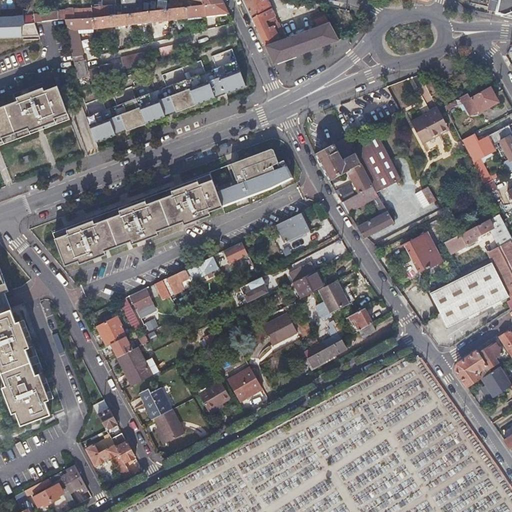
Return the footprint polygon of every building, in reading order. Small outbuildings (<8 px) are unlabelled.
[(242,0),(248,12),(262,43),(264,46),(273,66),(339,42),(330,24),(284,39),(266,0),(242,0)] [(511,0),(495,0),(493,13),(503,15),(502,16),(511,18),(511,0)] [(222,2),(205,4),(206,15),(221,14),(222,19),(229,18),(222,2)] [(111,14),(116,13),(115,4),(104,6),(103,3),(92,4),(94,16),(111,14)] [(123,13),(130,12),(148,10),(147,4),(138,5),(138,7),(123,9),(123,13)] [(189,6),(186,6),(187,17),(189,17),(190,20),(197,19),(197,16),(206,15),(205,4),(204,4),(189,6)] [(186,6),(168,8),(170,19),(187,17),(186,6)] [(167,8),(149,10),(150,21),(170,19),(168,8),(167,8)] [(148,10),(130,12),(131,23),(150,21),(149,10),(148,10)] [(75,11),(57,13),(58,19),(66,19),(76,18),(75,11)] [(41,14),(42,18),(42,21),(58,19),(57,13),(57,12),(41,14)] [(116,13),(111,14),(113,25),(131,23),(130,12),(123,13),(116,13)] [(113,25),(111,14),(94,16),(95,27),(113,25)] [(95,27),(94,16),(76,18),(66,19),(77,81),(87,78),(84,57),(82,57),(80,43),(74,44),(72,33),(71,30),(80,29),(95,27)] [(183,41),(172,44),(173,53),(184,49),(183,41)] [(173,53),(172,44),(160,47),(161,58),(173,53)] [(146,50),(134,53),(121,56),(123,70),(135,67),(136,67),(148,63),(146,50)] [(236,62),(85,118),(95,142),(245,86),(236,62)] [(112,76),(110,62),(99,64),(99,65),(101,80),(112,76)] [(478,110),(478,111),(479,111),(485,108),(487,112),(491,110),(489,106),(496,101),(488,87),(468,98),(466,94),(459,98),(469,115),(478,110)] [(54,120),(67,115),(58,91),(45,95),(44,92),(15,103),(16,106),(0,112),(0,144),(2,144),(0,140),(25,131),(27,135),(56,124),(54,120)] [(452,106),(445,110),(447,114),(454,110),(452,106)] [(429,113),(439,133),(447,128),(437,110),(429,113)] [(421,142),(439,133),(429,113),(410,123),(421,142)] [(497,146),(496,145),(496,144),(499,143),(511,166),(511,144),(508,137),(511,134),(511,133),(508,125),(487,136),(493,148),(497,146)] [(494,150),(493,148),(487,136),(478,141),(474,133),(460,140),(472,163),(479,159),(494,150)] [(359,164),(371,187),(375,195),(398,182),(375,136),(351,148),(355,155),(359,164)] [(359,164),(355,155),(341,160),(333,145),(314,154),(328,182),(347,171),(359,164)] [(54,241),(64,268),(77,263),(79,267),(105,256),(104,252),(130,242),(131,246),(158,235),(157,231),(182,221),(183,225),(210,214),(208,211),(289,179),(284,165),(272,168),(270,164),(276,161),(271,148),(269,147),(207,172),(210,179),(197,184),(196,181),(170,191),(172,194),(146,204),(145,201),(118,212),(119,215),(93,225),(92,222),(66,233),(67,236),(54,241)] [(284,165),(281,159),(276,161),(270,164),(272,168),(284,165)] [(484,170),(479,159),(472,163),(484,187),(491,183),(484,170)] [(371,187),(359,164),(347,171),(359,193),(371,187)] [(375,195),(371,187),(359,193),(342,203),(348,213),(370,201),(375,212),(381,208),(375,195)] [(419,192),(422,199),(426,206),(431,204),(424,190),(419,192)] [(474,214),(455,224),(461,236),(484,222),(473,200),(468,202),(474,214)] [(381,208),(375,212),(378,219),(385,215),(381,208)] [(276,226),(280,234),(283,242),(309,230),(301,214),(276,226)] [(358,229),(361,235),(364,240),(391,227),(385,215),(378,219),(358,229)] [(499,247),(511,241),(511,239),(498,215),(486,221),(489,227),(499,247)] [(442,246),(445,251),(447,255),(474,240),(472,237),(489,227),(486,221),(484,222),(461,236),(442,246)] [(405,248),(412,262),(420,276),(440,266),(425,238),(405,248)] [(462,280),(481,312),(503,299),(504,301),(503,302),(507,309),(511,305),(511,241),(499,247),(485,254),(491,264),(462,280)] [(242,242),(223,251),(229,263),(247,254),(242,242)] [(187,268),(191,276),(204,270),(207,275),(214,271),(212,268),(217,265),(213,256),(187,268)] [(291,273),(295,280),(315,271),(318,269),(331,263),(327,256),(291,273)] [(180,281),(191,276),(187,268),(163,279),(171,294),(174,293),(184,289),(180,281)] [(327,287),(318,269),(315,271),(324,289),(327,287)] [(318,292),(324,289),(315,271),(295,280),(292,282),(296,291),(301,300),(318,292)] [(19,426),(49,414),(44,401),(48,400),(38,374),(35,375),(25,349),(28,348),(18,321),(15,322),(3,293),(7,291),(0,272),(0,376),(4,387),(0,388),(10,415),(14,413),(19,426)] [(247,301),(257,296),(268,290),(261,277),(240,287),(247,301)] [(447,330),(481,312),(462,280),(460,281),(430,298),(447,330)] [(288,284),(297,302),(301,300),(296,291),(292,282),(288,284)] [(327,287),(324,289),(318,292),(330,315),(349,305),(337,282),(327,287)] [(145,290),(138,294),(130,298),(137,311),(152,304),(145,290)] [(133,331),(137,329),(141,326),(136,316),(132,317),(123,299),(118,301),(133,331)] [(360,329),(372,323),(364,308),(349,316),(352,321),(354,320),(360,329)] [(105,345),(109,343),(124,336),(118,325),(119,324),(115,315),(96,325),(105,345)] [(262,328),(267,338),(272,348),(297,335),(287,315),(262,328)] [(149,331),(159,326),(155,318),(146,323),(149,331)] [(196,321),(199,327),(205,324),(201,318),(196,321)] [(376,330),(372,323),(360,329),(358,330),(362,337),(376,330)] [(511,358),(511,357),(511,333),(511,332),(509,329),(498,337),(511,358)] [(151,342),(159,340),(156,331),(149,333),(151,342)] [(149,341),(146,336),(144,332),(137,336),(141,344),(149,341)] [(202,337),(204,341),(206,345),(213,341),(209,333),(202,337)] [(109,343),(116,357),(131,350),(124,336),(109,343)] [(308,358),(310,362),(313,366),(347,347),(342,339),(308,358)] [(487,367),(492,365),(497,361),(495,358),(503,353),(495,343),(490,346),(488,343),(476,351),(487,367)] [(131,350),(116,357),(131,386),(151,376),(136,347),(131,350)] [(491,372),(487,367),(476,351),(456,364),(455,372),(461,381),(466,388),(480,379),(491,372)] [(483,393),(487,401),(511,386),(511,385),(499,367),(495,369),(491,372),(480,379),(484,385),(488,390),(483,393)] [(250,368),(239,375),(227,381),(240,402),(262,389),(250,368)] [(222,383),(211,389),(200,396),(209,412),(222,404),(232,399),(222,383)] [(479,388),(483,393),(488,390),(484,385),(479,388)] [(150,393),(148,389),(138,394),(144,404),(146,403),(149,409),(146,411),(151,421),(154,419),(172,409),(160,388),(150,393)] [(93,405),(104,427),(107,426),(108,428),(117,423),(104,399),(93,405)] [(224,407),(222,404),(209,412),(211,415),(224,407)] [(185,433),(172,409),(154,419),(159,427),(167,442),(185,433)] [(163,444),(167,442),(159,427),(155,429),(163,444)] [(111,439),(113,443),(124,437),(122,433),(111,439)] [(118,453),(120,455),(122,460),(125,459),(127,461),(134,457),(126,441),(115,447),(118,453)] [(95,465),(118,453),(115,447),(114,444),(99,452),(94,444),(85,448),(95,465)] [(122,460),(120,455),(114,458),(125,479),(131,476),(122,460)] [(62,480),(65,486),(69,492),(80,486),(83,492),(87,490),(74,465),(66,469),(70,476),(62,480)] [(23,492),(26,497),(61,478),(59,473),(23,492)] [(69,492),(65,486),(60,489),(57,484),(32,497),(38,507),(42,505),(43,507),(59,499),(57,496),(62,493),(71,508),(76,505),(69,492)] [(29,502),(26,497),(23,492),(13,497),(19,507),(29,502)]
